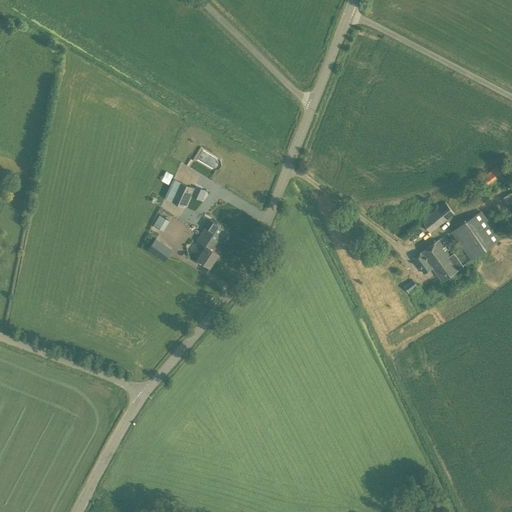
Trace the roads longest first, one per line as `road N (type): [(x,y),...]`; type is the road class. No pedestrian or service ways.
road 1 (tertiary): [(145,390),(235,281),(312,106)]
road 2 (unclassified): [(511,100),(348,11)]
road 3 (unclassified): [(145,390),(0,336)]
road 4 (unclassified): [(312,106),(201,0)]
road 5 (tertiary): [(75,511),(145,390)]
